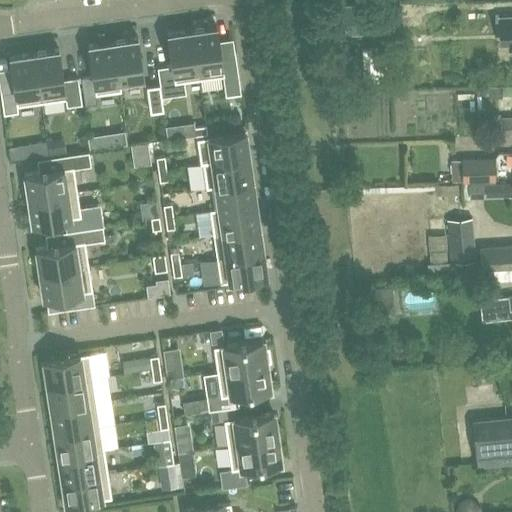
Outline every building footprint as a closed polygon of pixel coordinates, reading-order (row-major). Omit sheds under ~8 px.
[(340,50),(339,20),(406,19),(405,3),(339,5),(339,3),(322,3),(322,24),(324,65),(341,65),(340,50)] [(429,16),(428,35),(439,36),(440,17),(429,16)] [(511,17),(499,18),(500,33),(511,32),(511,17)] [(217,26),(192,29),(199,78),(223,75),(226,93),(240,91),(234,55),(221,57),(217,26)] [(172,64),(157,66),(160,84),(161,96),(185,93),(184,81),(199,78),(192,29),(167,33),(172,64)] [(138,37),(113,41),(120,90),(121,90),(120,85),(144,82),(138,37)] [(93,78),(82,80),(85,104),(97,103),(95,94),(120,90),(113,41),(88,44),(93,78)] [(59,49),(34,52),(40,92),(41,97),(42,97),(43,102),(66,98),(67,104),(80,102),(77,77),(63,79),(59,49)] [(14,86),(1,88),(2,95),(3,107),(4,112),(17,110),(17,106),(43,102),(42,97),(41,97),(40,92),(34,52),(9,56),(11,68),(14,86)] [(150,112),(163,110),(161,96),(160,84),(146,86),(150,112)] [(511,117),(501,117),(501,137),(511,137),(511,117)] [(194,127),(195,135),(207,133),(206,125),(194,127)] [(110,132),(112,147),(127,144),(125,130),(110,132)] [(203,162),(248,156),(245,131),(204,137),(207,161),(202,161),(203,162)] [(31,141),(34,157),(48,155),(45,140),(31,141)] [(40,171),(24,174),(28,198),(77,191),(74,166),(89,164),(88,152),(60,156),(62,168),(40,171)] [(158,169),(166,168),(164,156),(156,157),(158,169)] [(206,186),(252,180),(248,156),(203,162),(206,186)] [(494,158),(461,159),(461,160),(461,180),(462,181),(469,181),(469,183),(494,182),(495,182),(494,158)] [(461,180),(461,160),(451,160),(452,174),(452,180),(461,180)] [(160,181),(168,180),(166,168),(158,169),(160,181)] [(210,210),(255,203),(252,180),(206,186),(206,187),(211,186),(214,208),(209,209),(210,210)] [(494,182),(469,183),(469,196),(511,195),(511,183),(494,183),(494,182)] [(77,191),(28,198),(32,223),(65,218),(66,231),(71,230),(102,225),(103,225),(100,204),(80,207),(77,191)] [(165,217),(173,215),(171,203),(163,205),(165,217)] [(213,234),(259,227),(255,203),(210,210),(213,234)] [(167,228),(175,227),(173,215),(165,217),(167,228)] [(151,218),(152,230),(161,229),(159,216),(151,218)] [(450,265),(475,262),(472,218),(447,220),(450,265)] [(73,242),(36,248),(39,273),(88,265),(85,242),(104,239),(102,225),(71,230),(73,242)] [(217,257),(262,251),(259,227),(213,234),(217,257)] [(481,271),(511,269),(511,244),(479,247),(481,271)] [(172,264),(180,263),(178,251),(170,252),(172,264)] [(220,282),(266,275),(262,251),(217,257),(220,282)] [(152,256),(155,271),(167,270),(164,254),(152,256)] [(173,276),(182,275),(180,263),(172,264),(173,276)] [(88,265),(39,273),(43,297),(68,294),(92,290),(88,265)] [(92,290),(68,294),(71,308),(94,305),(92,290)] [(508,295),(479,299),(482,321),(510,317),(508,297),(508,296),(508,295)] [(380,305),(381,318),(395,317),(393,303),(380,305)] [(263,339),(214,346),(217,371),(266,364),(266,361),(270,360),(268,348),(264,348),(263,339)] [(89,353),(44,360),(48,384),(107,375),(109,375),(105,351),(89,354),(89,353)] [(152,368),(160,367),(157,355),(150,356),(152,368)] [(139,357),(141,369),(150,368),(148,356),(139,357)] [(217,371),(204,373),(209,409),(210,409),(218,408),(238,405),(236,393),(270,388),(266,364),(217,371)] [(153,380),(161,379),(160,367),(152,368),(153,380)] [(107,375),(48,384),(51,408),(110,399),(107,375)] [(415,393),(392,394),(395,427),(419,424),(415,393)] [(392,394),(367,396),(368,430),(395,427),(392,394)] [(110,399),(51,408),(55,432),(100,425),(114,423),(110,399)] [(159,416),(167,415),(165,403),(157,404),(159,416)] [(218,408),(210,409),(211,421),(219,420),(218,408)] [(273,412),(224,419),(228,444),(277,437),(273,412)] [(160,428),(168,427),(167,415),(159,416),(160,428)] [(504,419),(475,422),(478,463),(508,460),(504,419)] [(100,425),(55,432),(58,456),(104,449),(100,425)] [(231,468),(220,470),(222,486),(246,483),(243,467),(281,462),(277,437),(228,444),(231,468)] [(104,449),(58,456),(62,479),(108,472),(104,449)] [(165,463),(173,462),(172,450),(164,451),(165,463)] [(108,472),(62,479),(66,504),(111,497),(108,472)] [(373,477),(373,493),(375,493),(386,493),(385,511),(427,511),(427,477),(392,477),(392,474),(392,473),(375,473),(375,474),(375,477),(373,477)] [(186,511),(231,511),(230,502),(186,509),(186,511)]
